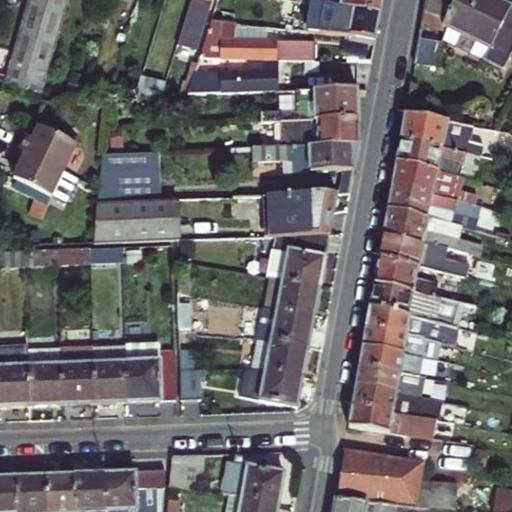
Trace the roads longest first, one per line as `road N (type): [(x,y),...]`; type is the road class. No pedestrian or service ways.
road 1 (residential): [(330,430),(403,0)]
road 2 (residential): [(0,440),(330,430)]
